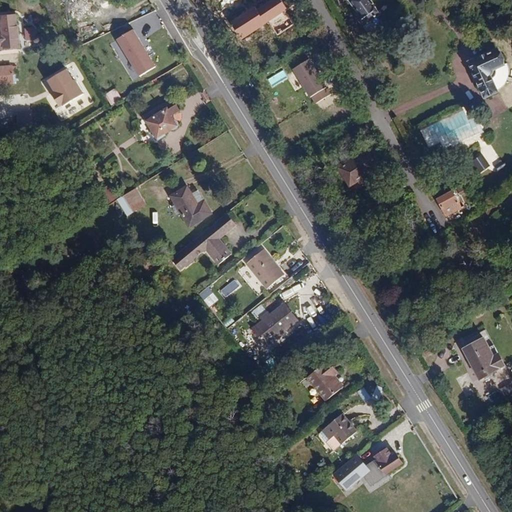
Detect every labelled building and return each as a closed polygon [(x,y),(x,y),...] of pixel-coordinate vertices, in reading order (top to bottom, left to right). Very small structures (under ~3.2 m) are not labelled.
[(280,0),(273,0),(257,12),(265,26),(270,23),(285,12),(288,10),(280,0)] [(375,29),(381,25),(367,0),(351,9),(360,23),(357,25),(369,45),(380,39),(375,29)] [(255,10),(231,24),(242,43),(266,28),(265,26),(258,14),(257,12),(255,10)] [(285,12),(270,23),(278,35),(294,25),(285,12)] [(24,28),(25,41),(36,40),(35,27),(24,28)] [(0,41),(9,38),(3,30),(0,29),(0,41)] [(156,67),(134,30),(117,40),(139,77),(156,67)] [(0,47),(16,47),(9,38),(0,41),(0,47)] [(506,61),(499,47),(473,62),(493,96),(511,87),(501,72),(506,69),(503,63),(506,61)] [(294,69),(313,98),(332,86),(313,56),(294,69)] [(19,73),(19,66),(0,66),(0,82),(14,81),(14,74),(19,73)] [(73,81),(67,70),(47,82),(54,94),(51,96),(59,109),(62,107),(63,108),(84,96),(75,81),(73,81)] [(271,87),(288,78),(283,70),(267,79),(271,87)] [(116,88),(105,94),(112,106),(122,100),(116,88)] [(500,96),(486,103),(493,117),(508,110),(500,96)] [(170,121),(179,115),(175,109),(166,114),(164,112),(144,124),(154,141),(174,128),(170,121)] [(421,132),(429,150),(453,139),(444,121),(421,132)] [(470,164),(478,176),(491,167),(483,155),(470,164)] [(351,195),(378,178),(367,160),(340,177),(351,195)] [(200,192),(207,186),(200,175),(192,180),(200,192)] [(216,199),(207,186),(200,192),(192,180),(190,178),(182,183),(191,200),(178,208),(186,219),(216,199)] [(168,192),(178,208),(191,200),(182,183),(168,192)] [(108,184),(101,190),(111,201),(118,196),(108,184)] [(438,199),(448,193),(444,187),(435,193),(438,199)] [(138,188),(117,197),(126,215),(146,206),(138,188)] [(460,212),(449,196),(437,203),(446,220),(460,212)] [(233,225),(225,214),(212,223),(220,234),(233,225)] [(206,228),(214,239),(220,234),(212,223),(206,228)] [(170,255),(178,267),(188,259),(187,258),(200,248),(213,266),(226,255),(214,239),(206,228),(170,255)] [(401,255),(417,245),(412,235),(395,246),(401,255)] [(268,287),(285,273),(267,247),(248,261),(268,287)] [(236,281),(221,288),(225,295),(239,287),(236,281)] [(209,286),(199,293),(209,307),(219,300),(209,286)] [(265,316),(257,305),(246,313),(252,320),(255,318),(256,320),(248,327),(259,344),(291,322),(279,306),(265,316)] [(318,319),(327,322),(330,312),(321,309),(318,319)] [(506,372),(491,343),(466,356),(482,384),(506,372)] [(323,398),(341,384),(332,373),(337,369),(328,357),(304,374),(323,398)] [(357,391),(365,402),(372,397),(364,386),(357,391)] [(338,443),(355,429),(340,411),(319,428),(319,429),(326,437),(326,438),(331,434),(338,443)] [(326,437),(319,429),(316,432),(322,440),(326,437)] [(326,438),(326,437),(322,440),(329,449),(338,443),(331,434),(326,438)] [(400,465),(392,453),(389,455),(386,451),(373,460),(384,475),(400,465)] [(330,473),(342,492),(366,472),(354,456),(330,473)]
